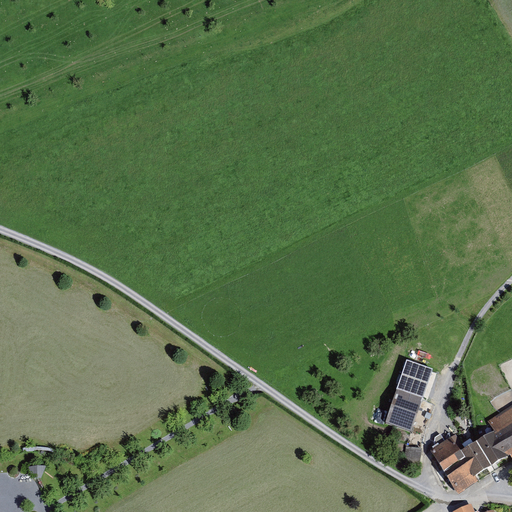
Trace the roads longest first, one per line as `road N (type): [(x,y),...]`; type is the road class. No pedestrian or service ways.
road 1 (track): [(0,231),(137,297),(380,467),(441,499)]
road 2 (track): [(49,511),(260,383)]
road 3 (track): [(511,281),(474,327),(428,424),(425,468),(441,499)]
